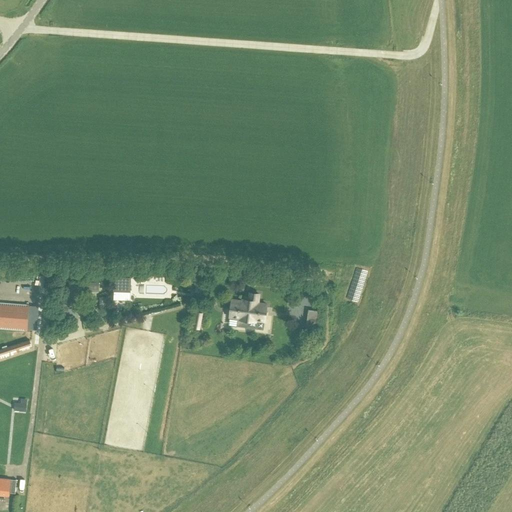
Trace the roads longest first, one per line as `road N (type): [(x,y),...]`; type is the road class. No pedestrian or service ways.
road 1 (track): [(437,0),(423,47),(407,56),(24,28)]
road 2 (unclassified): [(324,273),(181,257),(0,260)]
